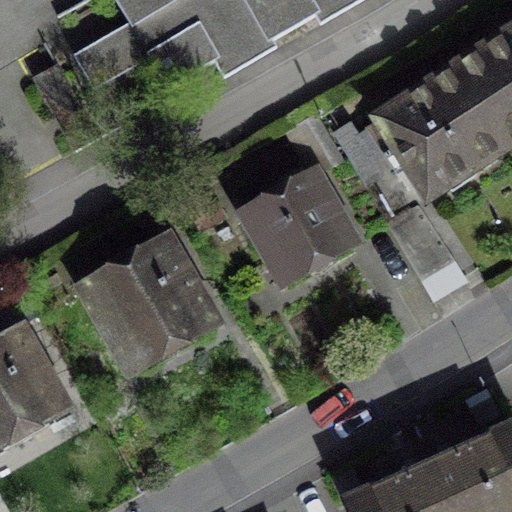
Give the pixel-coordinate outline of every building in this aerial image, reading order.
[(114,0),(128,23),(72,56),(92,91),(148,58),(166,89),(214,61),(223,77),(276,47),(271,39),(314,15),(319,23),(359,0),(114,0)] [(511,35),(457,71),(505,146),(511,141),(511,35)] [(457,71),(366,128),(396,175),(409,167),(426,196),(505,146),(457,71)] [(283,192),(244,215),(284,282),(350,243),(311,177),(299,184),(292,173),(277,182),(283,192)] [(448,255),(417,205),(386,224),(417,274),(448,255)] [(113,274),(85,290),(132,369),(210,323),(164,245),(136,261),(134,258),(111,271),(113,274)] [(76,248),(21,278),(38,306),(92,276),(76,248)] [(0,443),(61,408),(18,334),(0,344),(0,443)] [(511,511),(511,427),(431,465),(452,511),(511,511)] [(452,511),(431,465),(346,503),(350,511),(452,511)]
